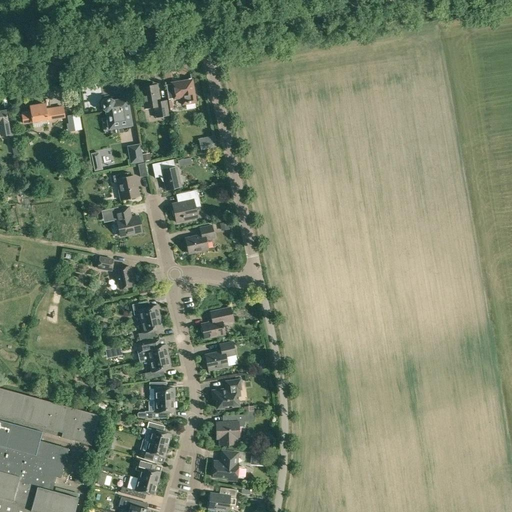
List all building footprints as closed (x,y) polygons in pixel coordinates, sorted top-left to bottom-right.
[(171,83),(171,84),(166,85),(169,106),(172,105),(171,98),(174,97),(174,98),(180,97),(181,104),(195,102),(191,80),(171,83)] [(156,117),(168,115),(166,100),(159,101),(157,84),(142,87),(145,108),(154,106),(156,117)] [(104,133),(110,131),(111,133),(120,132),(119,126),(131,124),(127,98),(113,101),(111,99),(105,100),(103,102),(104,108),(106,110),(107,116),(101,117),(104,133)] [(59,120),(65,118),(63,106),(51,108),(50,108),(50,109),(49,110),(49,111),(46,111),(44,103),(31,105),(31,110),(22,112),(24,121),(33,119),(33,121),(50,118),(50,119),(53,118),(54,127),(60,126),(59,120)] [(0,121),(2,134),(10,133),(10,130),(6,109),(0,110),(0,121)] [(82,128),(79,112),(67,114),(69,122),(67,122),(68,131),(82,128)] [(200,151),(216,147),(214,140),(199,144),(200,151)] [(130,164),(143,161),(140,143),(127,146),(130,164)] [(118,166),(115,151),(103,154),(106,168),(118,166)] [(155,178),(163,176),(166,190),(180,186),(176,167),(175,167),(173,159),(152,164),(155,178)] [(140,176),(147,175),(145,162),(138,164),(140,176)] [(22,171),(15,173),(17,179),(24,178),(22,171)] [(114,182),(118,181),(122,200),(137,197),(133,175),(129,176),(128,172),(112,176),(114,182)] [(180,201),(172,203),(176,222),(197,218),(195,207),(200,206),(197,190),(179,194),(180,201)] [(113,220),(117,223),(120,236),(141,232),(138,216),(131,218),(128,207),(118,209),(117,207),(101,210),(103,222),(113,220)] [(230,229),(228,222),(220,223),(221,231),(230,229)] [(201,235),(185,238),(188,253),(208,249),(206,240),(214,238),(211,225),(199,228),(201,235)] [(97,268),(111,270),(113,259),(99,257),(97,268)] [(119,289),(133,286),(129,266),(115,269),(119,289)] [(134,315),(139,314),(140,321),(160,317),(157,305),(149,307),(148,301),(132,305),(134,315)] [(222,323),(233,320),(230,307),(210,312),(212,322),(201,324),(204,339),(225,334),(222,323)] [(160,317),(140,321),(143,333),(138,334),(139,340),(156,336),(154,330),(162,329),(160,317)] [(136,344),(138,350),(140,362),(149,360),(168,356),(166,344),(158,346),(157,340),(136,344)] [(225,356),(235,354),(232,342),(219,345),(221,352),(205,355),(208,370),(227,366),(225,356)] [(229,357),(231,366),(241,364),(239,354),(229,357)] [(168,356),(149,360),(151,372),(144,373),(146,379),(164,376),(163,369),(170,368),(168,356)] [(236,390),(241,390),(240,379),(225,381),(226,389),(212,391),(213,399),(216,399),(217,408),(238,405),(236,390)] [(148,400),(174,400),(174,388),(166,388),(166,382),(149,382),(149,400),(148,400)] [(39,440),(41,432),(91,445),(99,415),(0,388),(0,511),(74,511),(78,498),(52,491),(55,477),(60,478),(68,448),(39,440)] [(174,400),(148,400),(148,410),(144,410),(144,411),(137,411),(135,413),(135,416),(137,417),(145,417),(147,419),(167,418),(166,412),(174,412),(174,400)] [(236,422),(216,422),(216,438),(218,438),(218,445),(239,444),(238,427),(244,426),(244,414),(235,415),(236,422)] [(148,422),(147,428),(144,439),(148,440),(167,446),(170,434),(163,432),(164,426),(148,422)] [(148,440),(145,452),(140,450),(139,457),(155,461),(156,455),(164,457),(167,446),(148,440)] [(113,443),(106,441),(104,447),(112,449),(113,443)] [(236,480),(236,478),(243,478),(245,476),(245,468),(244,466),(237,465),(238,463),(237,463),(238,452),(222,451),(221,462),(214,461),(212,477),(227,478),(227,480),(236,480)] [(264,453),(252,452),(251,458),(262,459),(261,465),(263,465),(264,459),(264,453)] [(138,478),(157,484),(160,472),(152,470),(154,464),(135,459),(133,465),(136,466),(135,470),(140,471),(138,478)] [(100,472),(96,484),(104,486),(107,474),(100,472)] [(83,476),(76,474),(74,482),(81,484),(82,480),(83,476)] [(120,492),(128,495),(144,499),(146,493),(154,495),(157,484),(138,478),(130,476),(126,488),(122,486),(120,492)] [(234,504),(237,490),(230,489),(229,496),(210,493),(208,509),(219,510),(219,511),(226,511),(227,511),(228,504),(234,504)] [(129,509),(128,511),(148,511),(149,510),(137,507),(139,501),(121,496),(118,506),(129,509)]
